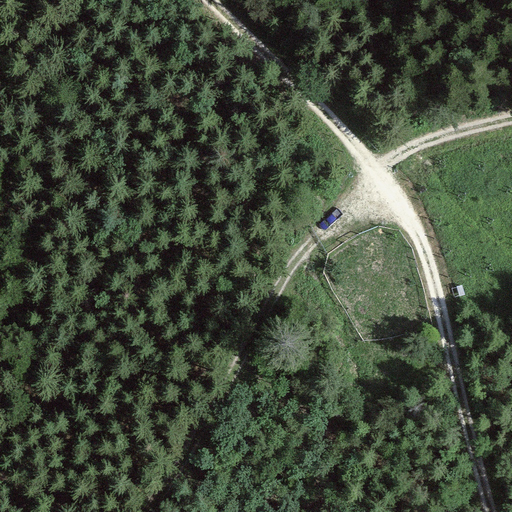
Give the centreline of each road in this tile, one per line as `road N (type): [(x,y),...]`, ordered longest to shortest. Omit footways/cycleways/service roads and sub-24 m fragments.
road 1 (track): [(209,0),(341,128),(419,238),(489,511)]
road 2 (track): [(375,171),(301,253),(153,511)]
road 3 (track): [(375,171),(438,140),(511,120)]
